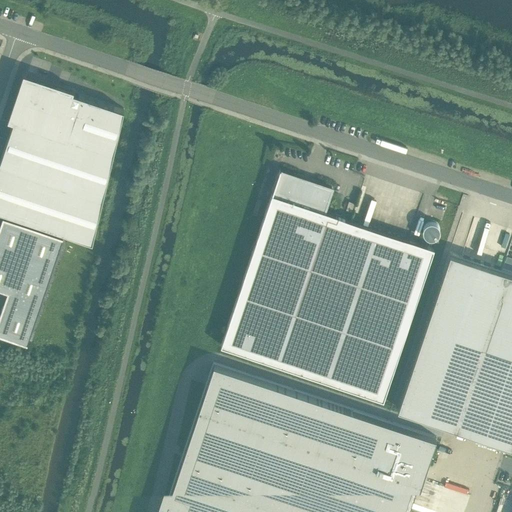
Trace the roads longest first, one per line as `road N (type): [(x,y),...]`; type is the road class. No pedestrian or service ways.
road 1 (unclassified): [(185,88),(511,197)]
road 2 (unclassified): [(511,106),(215,12)]
road 3 (unclassified): [(18,31),(185,88)]
